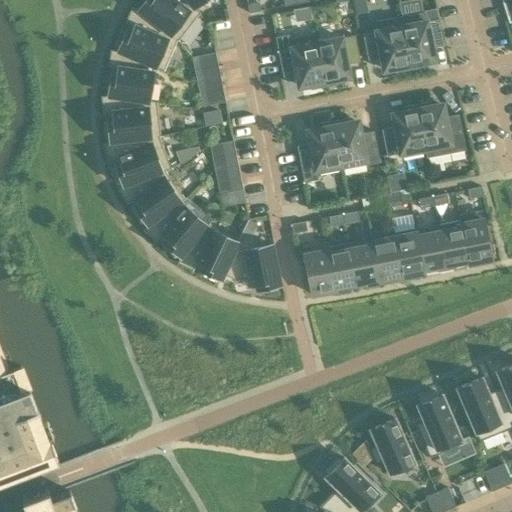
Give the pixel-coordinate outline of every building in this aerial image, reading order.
[(141,8),(138,10),(141,12),(177,40),(178,41),(199,14),(187,0),(145,0),(140,7),(141,8)] [(187,0),(199,14),(199,15),(200,14),(195,7),(203,0),(187,0)] [(400,0),(402,10),(424,8),(423,0),(400,0)] [(511,0),(501,0),(507,18),(511,16),(511,0)] [(259,3),(247,5),(249,13),(261,11),(259,3)] [(312,7),(297,7),(297,18),(312,18),(312,7)] [(220,11),(222,20),(228,19),(227,10),(220,11)] [(121,53),(154,67),(164,71),(177,40),(141,12),(133,32),(127,29),(125,33),(121,31),(115,45),(120,47),(118,51),(121,53)] [(425,12),(399,17),(410,71),(425,68),(424,63),(435,61),(432,48),(445,45),(440,19),(427,21),(425,12)] [(410,71),(399,17),(374,22),(376,31),(363,34),(368,61),(381,58),(384,71),(395,69),(396,74),(410,71)] [(316,43),(317,43),(315,33),(290,39),(289,35),(275,37),(283,77),(296,75),(299,88),(310,86),(311,90),(325,87),(316,43)] [(355,35),(317,43),(316,43),(325,87),(340,84),(339,80),(350,78),(347,65),(360,62),(355,35)] [(109,93),(108,96),(148,102),(149,101),(154,67),(121,53),(118,73),(112,72),(111,76),(108,93),(109,93)] [(216,53),(192,57),(195,70),(218,65),(216,53)] [(218,65),(195,70),(197,82),(220,77),(218,65)] [(220,77),(197,82),(199,94),(223,89),(220,77)] [(223,89),(199,94),(202,106),(225,102),(223,89)] [(110,138),(110,142),(113,142),(159,137),(160,137),(157,103),(157,102),(149,101),(148,102),(108,96),(112,97),(114,118),(108,118),(108,123),(103,123),(105,138),(110,138)] [(431,102),(417,105),(426,154),(427,158),(466,151),(458,115),(445,117),(443,104),(432,106),(431,102)] [(426,154),(417,105),(402,107),(403,112),(392,114),(395,127),(382,130),(387,156),(400,154),(401,159),(426,154)] [(346,118),(332,121),(341,170),(380,163),(374,131),(361,134),(358,121),(347,123),(346,118)] [(341,170),(332,121),(317,124),(318,129),(307,131),(310,144),(297,147),(304,183),(318,180),(317,175),(341,170)] [(159,137),(113,142),(121,161),(115,164),(117,168),(112,169),(118,183),(122,182),(124,186),(127,185),(165,170),(170,168),(159,137)] [(233,141),(210,145),(212,157),(236,153),(233,141)] [(236,153),(212,157),(215,170),(238,165),(236,153)] [(238,165),(215,170),(217,182),(240,177),(238,165)] [(165,170),(127,185),(139,202),(134,205),(136,209),(133,212),(141,224),(145,221),(148,225),(150,223),(151,223),(185,199),(165,170)] [(240,177),(217,182),(219,194),(243,190),(240,177)] [(468,190),(470,199),(484,196),(482,187),(468,190)] [(400,191),(385,194),(387,203),(401,201),(400,191)] [(387,203),(385,194),(371,197),(373,206),(387,203)] [(433,197),(434,206),(448,203),(446,194),(433,197)] [(434,206),(433,197),(419,200),(420,209),(434,206)] [(151,223),(167,237),(163,241),(166,244),(163,248),(175,258),(178,254),(181,257),(183,254),(207,227),(193,214),(193,213),(180,202),(185,199),(151,223)] [(461,225),(469,264),(492,259),(483,210),(458,215),(461,226),(461,225)] [(357,211),(343,214),(345,223),(359,221),(357,211)] [(345,223),(343,214),(329,217),(331,226),(345,223)] [(293,234),(307,231),(305,221),(291,224),(293,234)] [(439,225),(417,229),(416,229),(424,273),(425,273),(427,271),(446,267),(439,230),(440,230),(439,225)] [(461,225),(461,226),(440,230),(439,230),(446,267),(468,263),(468,264),(469,264),(461,225)] [(183,254),(202,263),(200,269),(203,271),(201,275),(215,282),(217,277),(220,279),(239,241),(237,242),(222,235),(222,234),(207,227),(183,254)] [(393,233),(394,232),(393,228),(369,232),(371,243),(372,243),(379,281),(402,277),(393,233)] [(416,228),(394,232),(393,233),(402,277),(424,273),(416,229),(417,229),(416,228)] [(220,279),(221,279),(230,262),(233,263),(236,279),(236,280),(236,281),(248,278),(249,284),(256,283),(257,289),(261,288),(262,293),(277,290),(276,285),(280,284),(272,245),(254,248),(252,239),(239,241),(220,279)] [(349,247),(350,247),(349,242),(325,247),(326,251),(327,250),(335,290),(336,289),(357,285),(349,247)] [(372,243),(371,243),(350,247),(349,247),(357,285),(378,281),(378,282),(379,281),(372,243)] [(327,250),(326,251),(303,255),(311,295),(335,290),(327,250)] [(503,387),(496,390),(511,427),(511,425),(511,423),(511,422),(511,364),(497,371),(503,387)] [(42,422),(21,367),(8,373),(0,375),(0,483),(58,462),(48,439),(43,441),(37,424),(42,422)] [(482,378),(457,388),(479,441),(511,427),(496,390),(488,393),(482,378)] [(424,420),(415,424),(430,457),(463,443),(442,395),(438,396),(436,392),(419,399),(421,403),(417,405),(424,420)] [(377,445),(369,448),(376,465),(384,461),(389,473),(414,462),(395,419),(370,430),(377,445)] [(379,491),(344,458),(325,477),(337,489),(331,495),(343,507),(350,501),(360,511),(379,491)] [(503,464),(483,472),(491,491),(511,483),(503,464)] [(448,487),(436,492),(445,511),(456,507),(448,487)] [(77,511),(70,491),(13,511),(77,511)] [(436,492),(425,497),(431,511),(443,511),(445,511),(436,492)]
